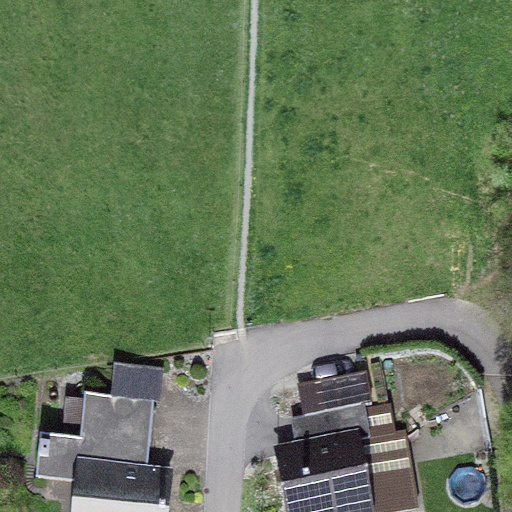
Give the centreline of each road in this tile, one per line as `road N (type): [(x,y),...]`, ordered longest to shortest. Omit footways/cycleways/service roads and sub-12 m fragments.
road 1 (residential): [(222,511),(224,393),(275,344),(450,314),(491,350)]
road 2 (track): [(491,350),(511,494)]
